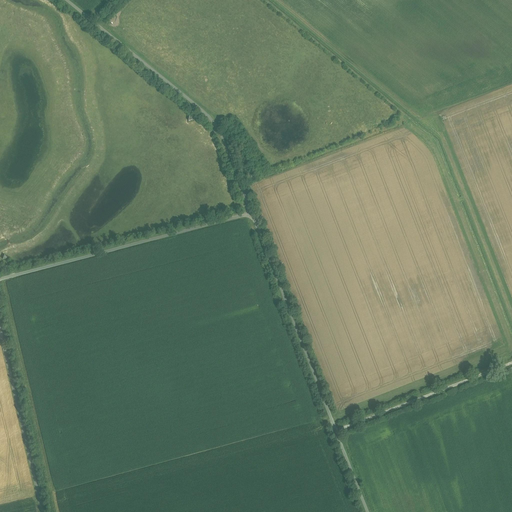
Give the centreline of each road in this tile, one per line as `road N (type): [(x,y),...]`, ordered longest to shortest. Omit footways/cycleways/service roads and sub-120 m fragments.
road 1 (unclassified): [(369,511),(251,212)]
road 2 (unclassified): [(251,212),(207,114),(66,0)]
road 3 (unclassified): [(251,212),(0,278)]
road 4 (track): [(338,429),(511,362)]
road 5 (unclassified): [(0,331),(42,511)]
